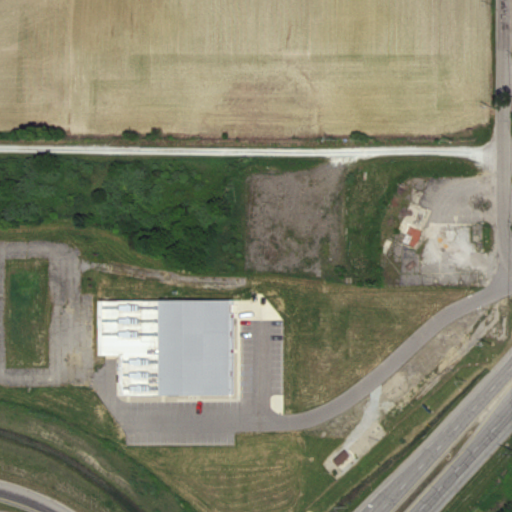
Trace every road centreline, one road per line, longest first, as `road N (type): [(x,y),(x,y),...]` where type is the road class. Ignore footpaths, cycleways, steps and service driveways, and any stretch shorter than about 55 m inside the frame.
road 1 (track): [(0,146),(504,150)]
road 2 (residential): [(502,264),(504,0)]
road 3 (primary): [(511,370),(384,511)]
road 4 (primary): [(415,511),(511,404)]
